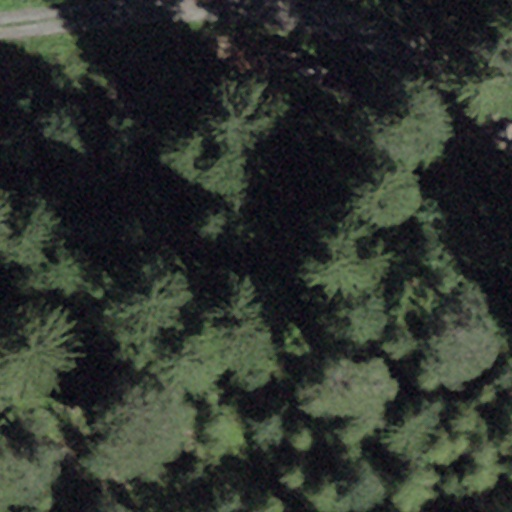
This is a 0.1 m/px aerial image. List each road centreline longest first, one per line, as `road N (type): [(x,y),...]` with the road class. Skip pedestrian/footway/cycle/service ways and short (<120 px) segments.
road 1 (track): [(361,0),(408,4),(511,113)]
road 2 (track): [(0,22),(189,0)]
